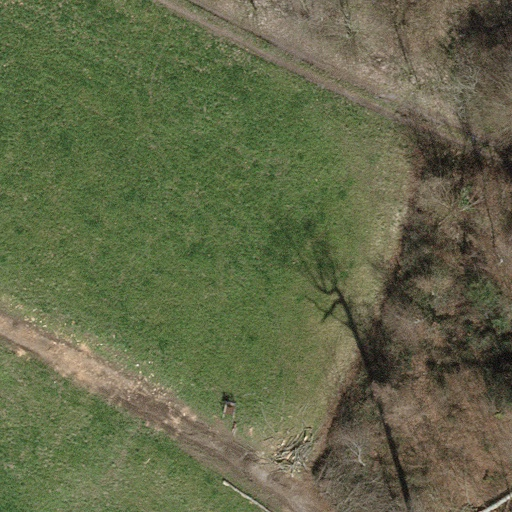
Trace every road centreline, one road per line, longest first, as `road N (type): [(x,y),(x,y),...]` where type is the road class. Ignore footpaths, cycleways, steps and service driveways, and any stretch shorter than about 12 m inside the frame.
road 1 (track): [(511,146),(323,71),(194,0)]
road 2 (track): [(0,331),(208,438),(294,511)]
